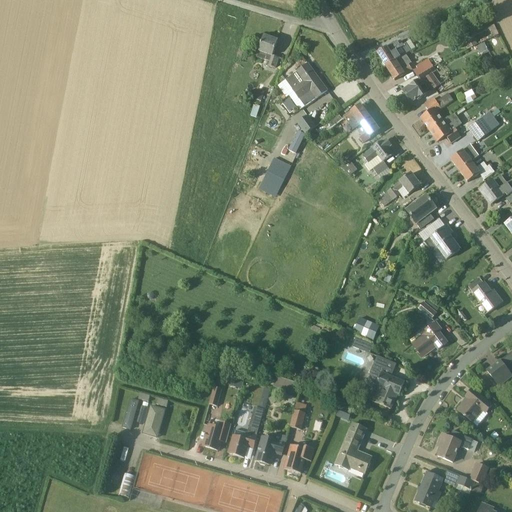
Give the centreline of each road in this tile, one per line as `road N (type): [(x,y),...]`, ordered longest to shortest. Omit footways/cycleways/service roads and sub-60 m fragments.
road 1 (tertiary): [(511,274),(399,126),(318,0)]
road 2 (residential): [(348,511),(115,432)]
road 3 (unclassified): [(382,511),(434,392),(511,325)]
